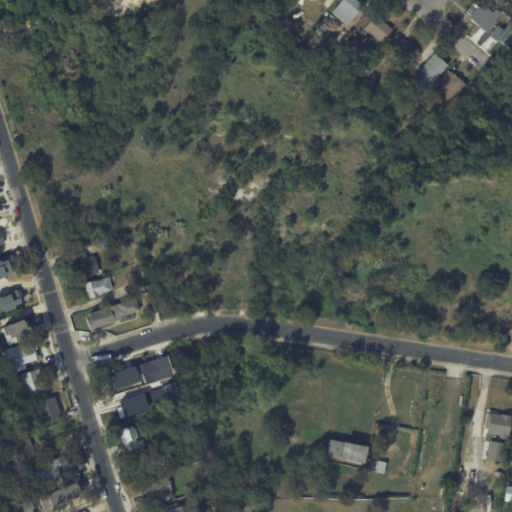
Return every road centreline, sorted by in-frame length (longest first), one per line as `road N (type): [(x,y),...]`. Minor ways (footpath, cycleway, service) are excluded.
road 1 (residential): [(71,362),(179,328),(240,323),(511,363)]
road 2 (residential): [(71,362),(0,133)]
road 3 (residential): [(117,511),(71,362)]
